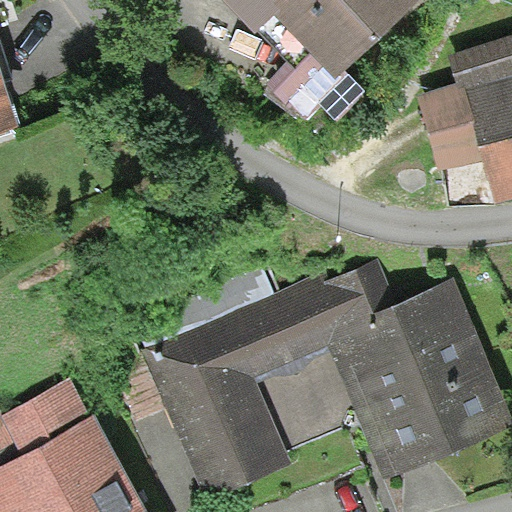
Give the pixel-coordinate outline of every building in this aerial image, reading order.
[(426,1),(424,0),(265,0),(280,15),(275,20),(312,58),(296,74),(287,65),(266,85),(288,108),(290,106),(304,120),(317,108),(335,126),(366,96),(347,77),(426,1)] [(483,165),(496,208),(511,203),(511,37),(448,57),(457,87),(417,99),(442,178),(483,165)] [(0,67),(0,136),(20,130),(0,67)] [(327,270),(141,349),(207,501),(292,465),(255,379),(330,347),(388,483),(511,429),(511,414),(455,281),(400,305),(380,259),(331,280),(327,270)] [(17,445),(24,458),(93,422),(71,381),(3,417),(17,445)] [(0,453),(17,445),(3,417),(0,410),(0,453)] [(139,511),(93,422),(24,458),(0,470),(0,511),(139,511)]
